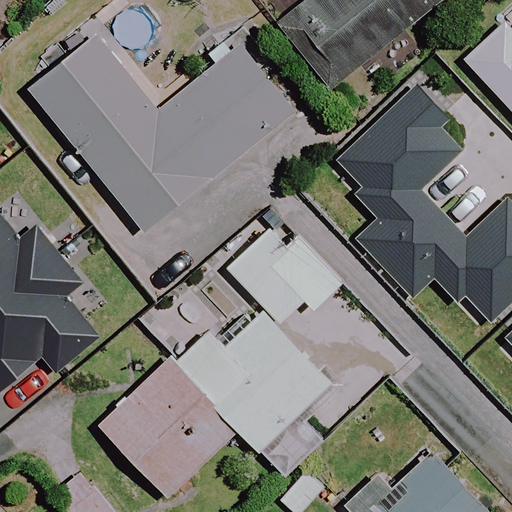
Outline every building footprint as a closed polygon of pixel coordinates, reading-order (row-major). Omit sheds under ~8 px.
[(453,0),(304,0),(279,19),(331,91),(453,0)] [(511,108),(511,29),(505,21),(465,58),(511,108)] [(160,114),(97,37),(31,91),(149,235),(298,113),(243,45),(160,114)] [(511,201),(511,154),(488,130),(444,174),(491,222),(511,201)] [(0,377),(104,303),(32,204),(0,227),(0,377)] [(220,252),(230,264),(280,321),(303,300),(313,311),(340,287),(296,236),(290,241),(265,213),(220,252)] [(511,278),(455,333),(504,383),(511,375),(511,278)] [(331,383),(265,313),(227,349),(210,331),(176,363),(172,359),(101,425),(169,497),(240,429),(260,450),(331,383)] [(499,511),(504,505),(424,455),(405,485),(393,478),(371,511),(499,511)] [(304,511),(325,487),(306,471),(280,502),(291,511),(304,511)] [(117,511),(89,475),(58,500),(68,511),(117,511)]
